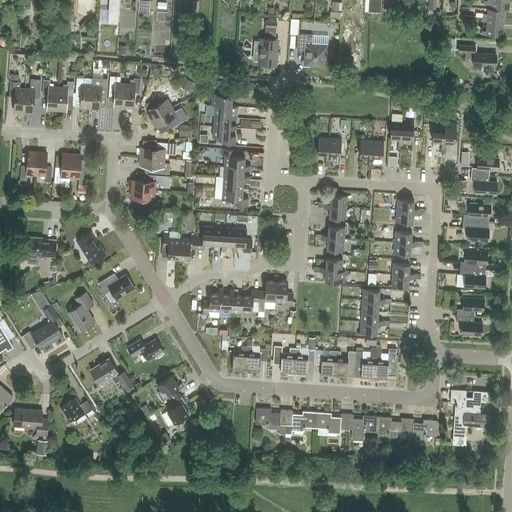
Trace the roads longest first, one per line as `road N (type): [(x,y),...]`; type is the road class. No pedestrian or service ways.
road 1 (residential): [(435,356),(435,191),(304,182)]
road 2 (unclassified): [(234,386),(420,399),(430,396),(435,356)]
road 3 (residential): [(164,302),(207,275),(247,278),(264,267),(298,268),(304,182)]
road 4 (residential): [(9,366),(29,353),(44,376),(164,302)]
road 5 (residential): [(269,180),(273,82),(299,82)]
